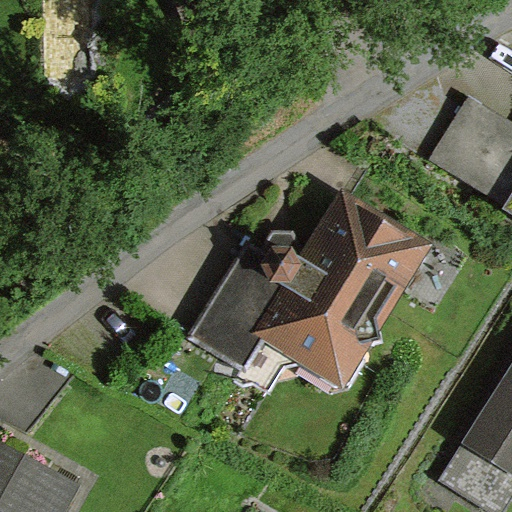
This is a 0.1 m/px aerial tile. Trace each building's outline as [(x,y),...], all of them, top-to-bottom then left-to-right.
[(511,126),(470,106),(443,159),(505,190),(511,175),(511,126)] [(511,185),(501,204),(511,210),(511,185)] [(281,290),(251,337),(335,391),(426,251),(342,197),(300,263),(282,251),(264,279),(281,290)] [(511,363),(462,445),(511,475),(511,363)] [(0,511),(57,511),(71,487),(0,448),(0,511)]
